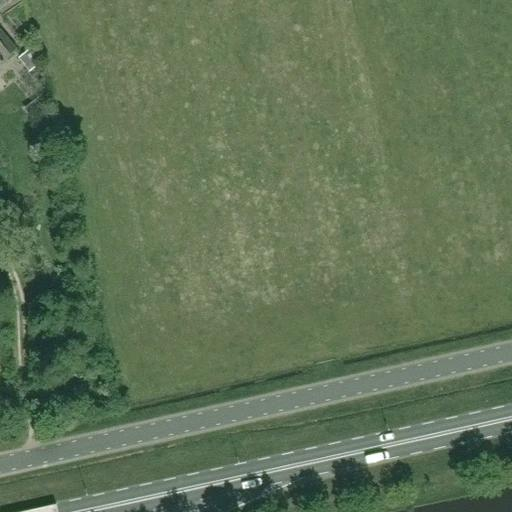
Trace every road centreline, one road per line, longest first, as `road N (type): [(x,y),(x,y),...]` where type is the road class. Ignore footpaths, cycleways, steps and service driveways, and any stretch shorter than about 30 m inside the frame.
road 1 (unclassified): [(0,467),(511,353)]
road 2 (primary): [(88,511),(511,420)]
road 3 (track): [(0,253),(17,284),(21,372),(42,457)]
